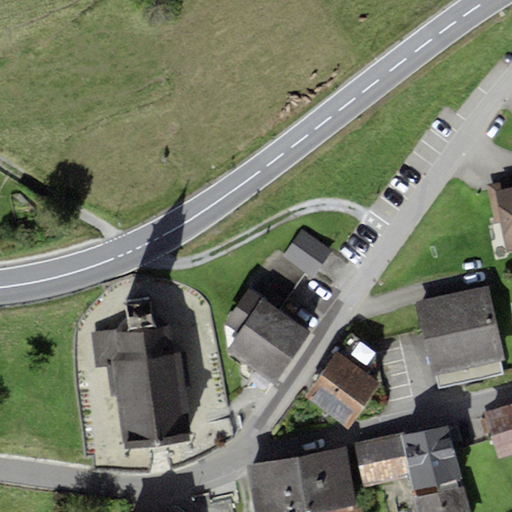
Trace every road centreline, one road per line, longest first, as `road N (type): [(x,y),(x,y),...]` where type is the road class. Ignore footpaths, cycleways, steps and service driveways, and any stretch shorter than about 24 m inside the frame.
road 1 (primary): [(487,0),(184,223),(99,264),(0,288)]
road 2 (residential): [(238,452),(511,82)]
road 3 (track): [(0,161),(171,264),(317,206),(356,210),(395,237)]
road 4 (residential): [(511,394),(238,452)]
road 5 (residential): [(238,452),(163,487),(124,489),(0,468)]
